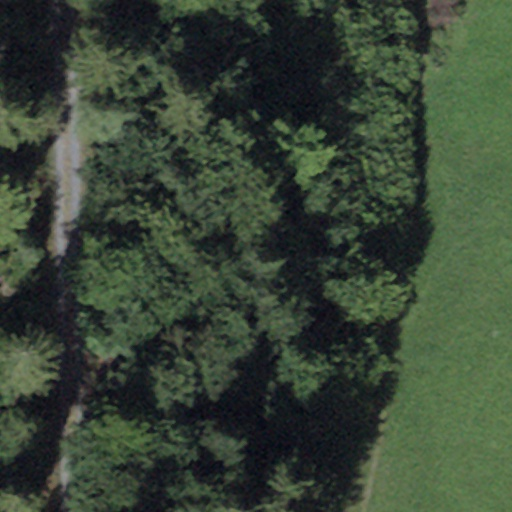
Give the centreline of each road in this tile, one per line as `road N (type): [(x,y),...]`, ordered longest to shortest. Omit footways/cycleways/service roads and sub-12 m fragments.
road 1 (track): [(355,511),(392,297),(408,0)]
road 2 (track): [(52,511),(80,154),(67,0)]
